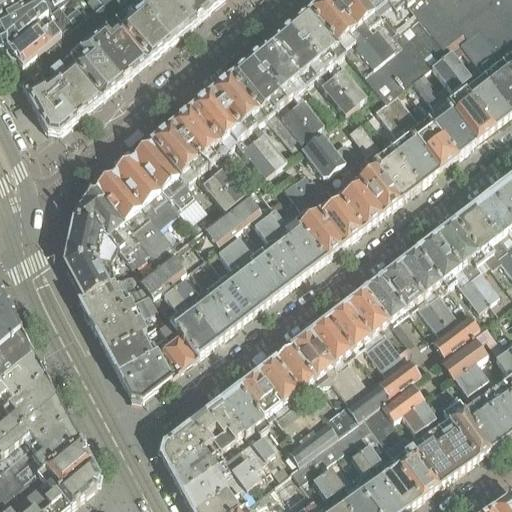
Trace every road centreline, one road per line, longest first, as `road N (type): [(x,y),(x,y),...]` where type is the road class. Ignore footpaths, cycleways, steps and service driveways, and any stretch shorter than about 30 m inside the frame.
road 1 (residential): [(511,154),(120,455)]
road 2 (residential): [(13,226),(285,0)]
road 3 (tertiary): [(13,226),(48,320),(120,455)]
